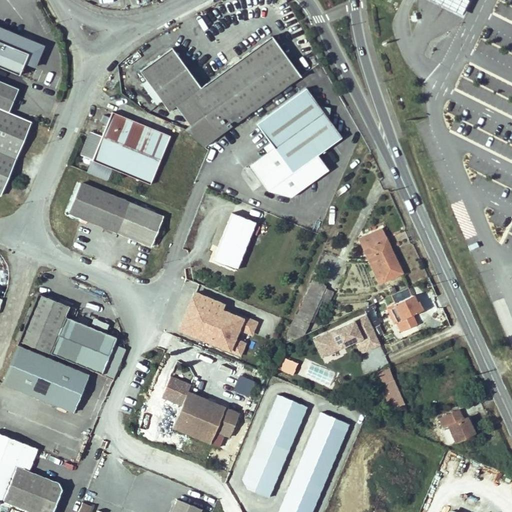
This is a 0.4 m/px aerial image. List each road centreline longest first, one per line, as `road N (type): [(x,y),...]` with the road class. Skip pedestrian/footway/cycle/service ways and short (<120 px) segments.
road 1 (primary): [(379,128),(511,422)]
road 2 (unclassified): [(17,243),(90,68),(100,24)]
road 3 (primary): [(306,0),(379,128)]
road 4 (unclassified): [(17,243),(152,301)]
road 5 (primary): [(379,128),(354,0)]
road 6 (unclassified): [(152,301),(108,417)]
